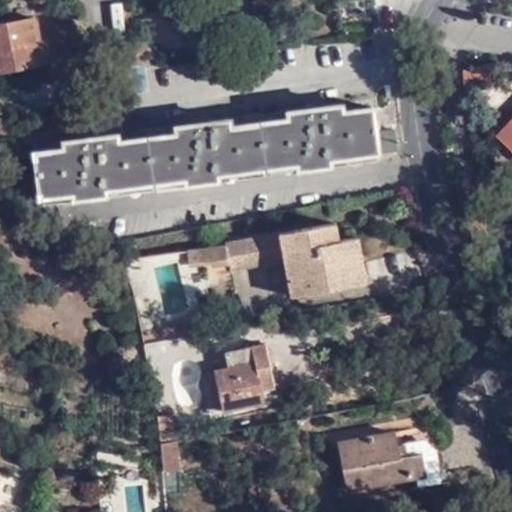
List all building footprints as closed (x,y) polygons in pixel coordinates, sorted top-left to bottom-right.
[(33,18),(0,24),(0,71),(46,61),(41,38),(38,38),(33,18)] [(469,74),(471,84),(472,91),(504,83),(501,66),(469,74)] [(363,155),(361,135),(362,135),(358,108),(328,114),(327,107),(272,115),(273,122),(216,130),(215,125),(162,132),(162,139),(103,147),(102,141),(50,149),(51,157),(22,161),(28,206),(62,201),(63,208),(95,203),(94,197),(172,185),(173,191),(205,186),(204,180),(263,171),(264,178),(297,172),(296,165),(363,155)] [(511,121),(496,136),(511,153),(511,121)] [(378,133),(361,135),(363,155),(381,152),(378,133)] [(335,219),(224,239),(228,259),(229,265),(283,256),(292,296),(348,284),(344,266),(362,262),(356,233),(338,237),(335,219)] [(224,239),(196,244),(198,260),(208,259),(209,262),(228,259),(224,239)] [(186,261),(198,260),(196,244),(184,246),(186,261)] [(365,280),(362,262),(344,266),(348,284),(365,280)] [(217,382),(222,405),(222,406),(264,399),(262,386),(273,384),(264,338),(224,345),(226,361),(214,364),(217,382)] [(207,407),(222,405),(217,382),(203,385),(207,407)] [(168,410),(150,413),(152,423),(169,421),(168,410)] [(173,436),(169,421),(152,423),(154,440),(155,439),(170,437),(173,436)] [(396,450),(394,440),(392,428),(336,439),(344,486),(419,473),(423,472),(418,446),(396,450)] [(423,435),(394,440),(396,450),(418,446),(423,472),(419,473),(420,480),(437,477),(433,445),(423,435)] [(174,466),(170,437),(155,439),(154,440),(159,469),(174,466)]
